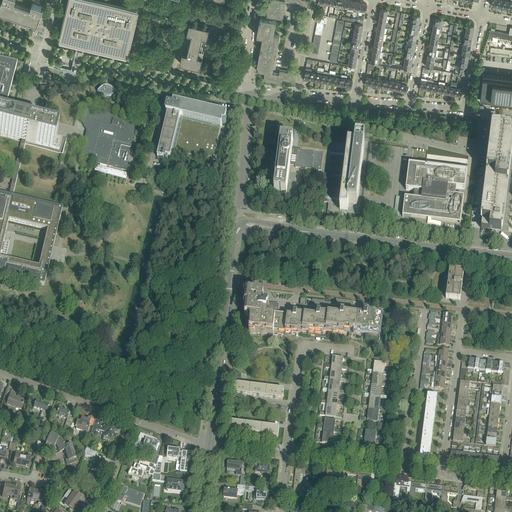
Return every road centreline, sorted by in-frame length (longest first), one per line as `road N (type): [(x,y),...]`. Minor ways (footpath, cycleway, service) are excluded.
road 1 (residential): [(511,257),(243,226)]
road 2 (unclassified): [(211,444),(230,282)]
road 3 (residential): [(405,468),(423,311)]
road 4 (residential): [(133,420),(0,372)]
road 5 (residential): [(292,424),(232,415),(234,399),(294,408)]
road 6 (unclassified): [(243,226),(237,207),(248,91)]
road 7 (residential): [(442,472),(458,351)]
